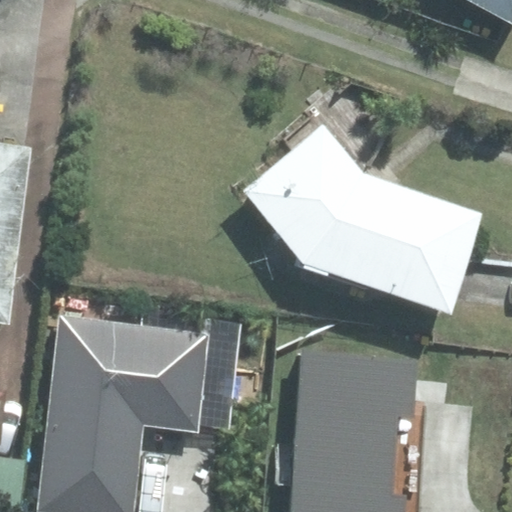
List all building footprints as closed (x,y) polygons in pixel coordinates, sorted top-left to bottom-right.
[(511,0),(453,0),(509,27),(511,19),(511,0)] [(358,177),(332,146),(315,124),(237,191),(307,276),(442,318),(474,215),(358,177)] [(0,137),(0,320),(8,321),(19,139),(0,137)] [(196,490),(194,511),(398,511),(401,461),(305,456),(308,396),(202,390),(200,413),(173,411),(168,489),(196,490)] [(14,511),(16,469),(0,468),(0,511),(14,511)]
